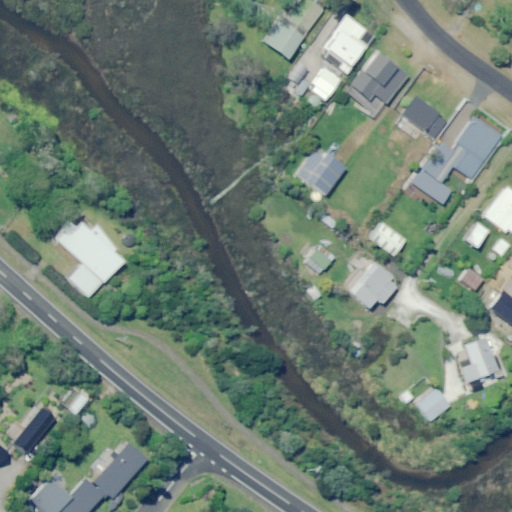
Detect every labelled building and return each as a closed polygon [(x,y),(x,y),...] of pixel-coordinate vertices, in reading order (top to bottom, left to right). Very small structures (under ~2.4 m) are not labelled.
[(319,11),(303,0),(296,0),(282,19),(278,16),(259,42),(283,60),(319,11)] [(334,68),(342,75),(372,36),(344,15),(319,48),(339,63),(334,68)] [(399,67),(396,71),(374,52),(347,85),(366,101),(372,93),(376,97),(381,91),(388,96),(403,77),(406,73),(399,67)] [(305,69),(296,63),(285,78),(294,85),(305,69)] [(338,81),(322,68),(306,89),(322,101),(338,81)] [(445,120),(412,97),(399,116),(432,139),(445,120)] [(498,137),(471,118),(448,151),(435,142),(423,159),(407,183),(439,205),(448,191),(438,184),(450,167),(469,180),(498,137)] [(343,167),(313,146),(293,175),(323,196),(343,167)] [(511,233),(511,209),(508,206),(510,203),(511,200),(511,194),(503,187),(481,216),(503,234),(505,230),(511,235),(511,233)] [(112,248),(74,213),(50,238),(79,264),(65,279),(85,298),(119,262),(108,252),(112,248)] [(401,241),(377,222),(365,237),(389,256),(401,241)] [(485,232),(474,224),(461,240),(472,249),(485,232)] [(368,248),(358,239),(351,247),(362,256),(368,248)] [(507,246),(498,240),(490,250),(499,257),(507,246)] [(331,258),(317,246),(300,267),(314,279),(331,258)] [(388,277),(370,261),(352,283),(378,304),(392,287),(385,281),(388,277)] [(480,280),(467,270),(458,281),(472,291),(480,280)] [(409,329),(422,312),(414,306),(401,323),(409,329)] [(464,382),(490,374),(492,379),(501,376),(499,370),(495,371),(484,339),(463,346),(469,366),(459,369),(464,382)] [(447,407),(434,390),(415,405),(427,421),(447,407)] [(85,400),(77,394),(65,408),(73,415),(85,400)] [(51,421),(37,411),(10,445),(24,456),(51,421)] [(67,497),(47,479),(29,500),(36,507),(31,511),(52,511),(54,510),(56,511),(84,511),(97,497),(100,500),(103,496),(108,500),(143,460),(125,444),(87,487),(81,481),(67,497)]
